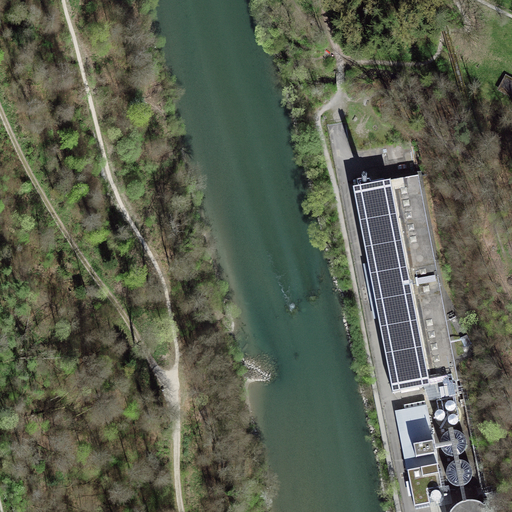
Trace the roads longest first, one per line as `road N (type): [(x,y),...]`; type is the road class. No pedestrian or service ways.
road 1 (track): [(64,0),(113,191),(158,266),(176,350),(171,384)]
road 2 (track): [(0,111),(34,184),(171,384)]
road 3 (track): [(171,384),(181,511)]
